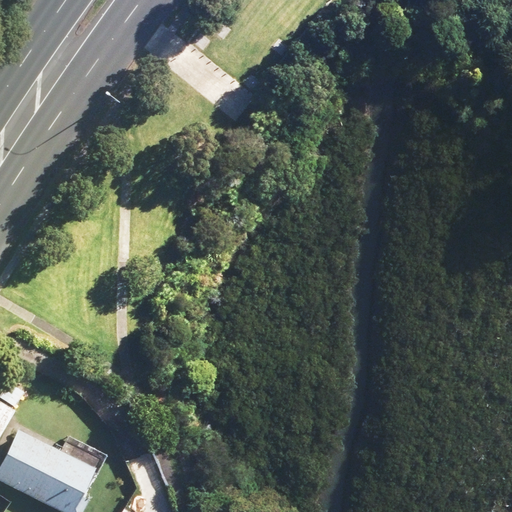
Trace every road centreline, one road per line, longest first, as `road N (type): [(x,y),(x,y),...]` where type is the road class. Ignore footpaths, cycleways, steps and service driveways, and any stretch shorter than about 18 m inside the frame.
road 1 (primary): [(142,0),(12,141)]
road 2 (primary): [(12,141),(69,0)]
